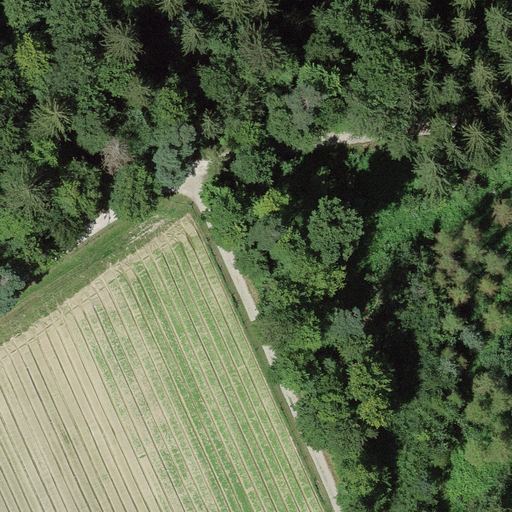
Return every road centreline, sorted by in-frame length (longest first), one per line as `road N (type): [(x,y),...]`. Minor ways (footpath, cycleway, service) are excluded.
road 1 (track): [(341,511),(180,168)]
road 2 (track): [(511,113),(315,112),(180,168)]
road 3 (track): [(180,168),(0,295)]
